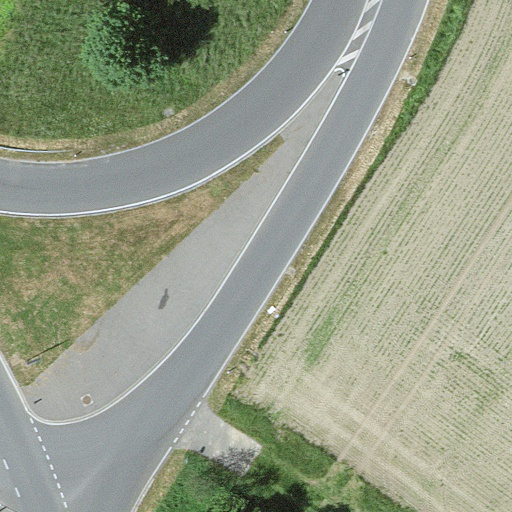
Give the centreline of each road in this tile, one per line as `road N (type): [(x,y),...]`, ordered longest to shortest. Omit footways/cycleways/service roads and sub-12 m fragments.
road 1 (primary): [(50,511),(108,461),(218,332),(317,176),(404,0)]
road 2 (primary): [(339,0),(291,78),(211,144),(98,185),(0,184)]
